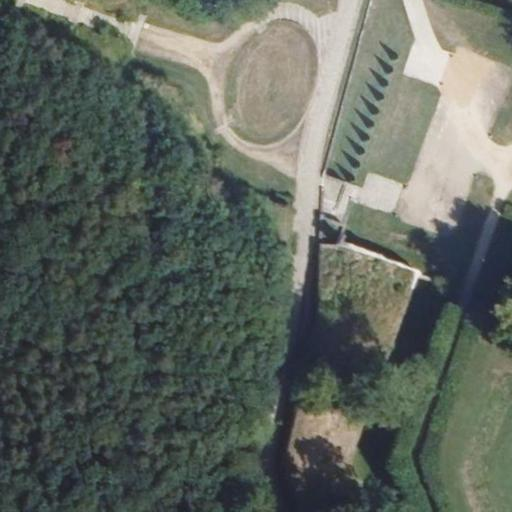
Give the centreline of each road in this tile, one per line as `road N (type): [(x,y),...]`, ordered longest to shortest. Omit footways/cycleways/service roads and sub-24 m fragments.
road 1 (track): [(271,511),(253,470),(295,304),(310,180)]
road 2 (track): [(511,169),(464,130),(413,0)]
road 3 (track): [(511,169),(344,194)]
road 4 (track): [(312,160),(349,0)]
